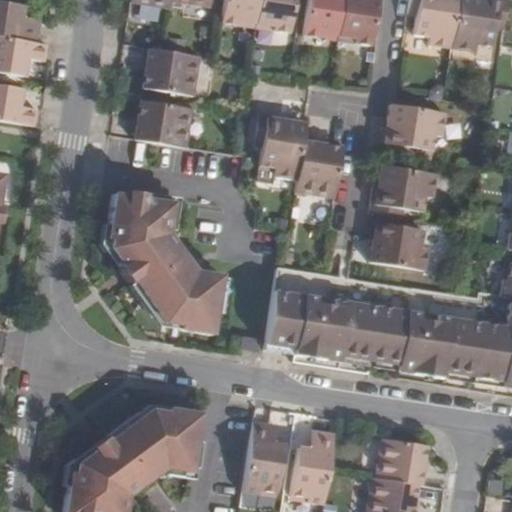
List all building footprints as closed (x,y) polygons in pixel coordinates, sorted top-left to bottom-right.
[(0,0),(0,34),(37,39),(39,22),(21,19),(22,13),(23,2),(7,0),(0,0)] [(241,23),(242,18),(260,21),(262,0),(226,0),(223,20),(241,23)] [(262,0),(260,21),(276,23),(276,28),(294,30),(298,0),(262,0)] [(324,34),(325,30),(342,33),(345,17),(347,0),(311,0),(306,31),(324,34)] [(347,0),(345,17),(342,33),(359,35),(359,39),(376,41),(382,0),(347,0)] [(433,34),(431,42),(455,45),(462,0),(413,0),(412,11),(421,12),(418,31),(433,34)] [(478,0),(462,0),(455,45),(479,49),(481,41),(497,44),(500,25),(507,26),(510,0),(486,0),(486,2),(478,1),(478,0)] [(40,16),(22,13),(21,19),(39,22),(40,16)] [(27,55),(46,58),(48,41),(37,39),(0,34),(0,68),(25,72),(27,55)] [(145,87),(197,94),(203,55),(168,49),(151,46),(145,87)] [(0,117),(36,123),(39,106),(20,103),(23,86),(0,82),(0,117)] [(195,107),(144,99),(138,138),(189,146),(195,107)] [(389,127),(386,127),(382,151),(415,156),(417,147),(436,150),(438,135),(446,136),(449,113),(397,105),(395,118),(391,117),(390,121),(398,122),(398,129),(389,127)] [(277,165),(276,172),(299,176),(305,139),(307,120),(292,117),(291,126),(284,125),(285,116),(286,112),(260,108),(254,142),(263,143),(260,162),(277,165)] [(292,117),(285,116),(284,125),(291,126),(292,117)] [(344,144),(305,139),(299,176),(297,191),(336,197),(344,144)] [(381,188),(378,187),(374,212),(378,212),(407,216),(408,209),(427,212),(430,195),(438,196),(441,173),(384,164),(382,181),(390,182),(389,189),(381,188)] [(118,267),(132,256),(141,268),(127,278),(159,322),(176,325),(175,329),(210,334),(218,274),(191,269),(164,231),(169,201),(109,190),(101,237),(106,238),(105,248),(118,267)] [(378,239),(386,240),(385,247),(376,246),(374,261),(432,269),(436,246),(427,244),(428,229),(410,226),(411,217),(407,216),(378,212),(374,239),(378,239)] [(386,240),(378,239),(376,246),(385,247),(386,240)] [(132,256),(118,267),(115,268),(124,281),(127,278),(141,268),(132,256)] [(507,276),(503,275),(500,293),(509,294),(511,294),(511,258),(510,259),(507,276)] [(423,311),(505,323),(508,301),(278,266),(275,288),(303,293),(409,309),(423,311)] [(314,308),(301,307),(303,293),(275,288),(266,349),(294,353),(299,320),(312,322),(314,308)] [(312,322),(299,320),(294,353),(340,360),(341,353),(370,358),(397,362),(396,368),(442,375),(443,368),(472,373),(471,379),(511,384),(511,300),(508,300),(508,301),(505,323),(423,311),(421,323),(407,322),(409,309),(303,293),(301,307),(314,308),(312,322)] [(423,311),(409,309),(407,322),(421,323),(423,311)] [(259,353),(261,341),(245,339),(243,351),(259,353)] [(66,472),(59,511),(120,511),(121,507),(123,496),(161,468),(189,472),(198,412),(164,407),(163,411),(146,408),(103,440),(102,441),(112,455),(100,464),(90,450),(71,463),(70,472),(66,472)] [(269,423),(253,420),(242,491),(259,494),(259,489),(276,492),(284,443),(272,441),(267,440),(269,423)] [(275,423),(269,423),(267,440),(272,441),(275,423)] [(308,496),(307,501),(324,503),(329,470),(335,432),(318,429),(315,448),(310,447),(298,446),(291,494),(308,496)] [(87,446),(90,450),(100,464),(112,455),(102,441),(99,437),(87,446)] [(426,444),(381,438),(375,477),(417,484),(421,484),(426,444)] [(366,511),(412,511),(417,484),(375,477),(372,477),(366,511)]
